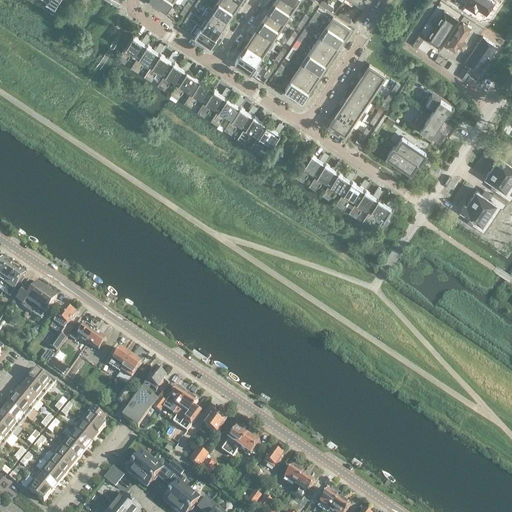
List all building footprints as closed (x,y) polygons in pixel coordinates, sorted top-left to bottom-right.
[(173,0),(153,0),(167,9),(173,0)] [(234,11),(218,0),(212,9),(228,20),(234,11)] [(240,3),(236,0),(217,0),(218,0),(234,11),(240,3)] [(297,4),(291,0),(275,0),(275,1),(291,12),(297,4)] [(486,14),(495,0),(464,0),(466,1),(463,4),(475,12),(478,8),(486,14)] [(291,12),(275,1),(269,10),(270,11),(285,21),(291,12)] [(460,18),(443,7),(424,37),(440,47),(460,18)] [(228,20),(212,9),(206,17),(223,28),(228,20)] [(285,21),(270,11),(269,10),(263,18),(280,29),(285,21)] [(349,26),(333,15),(327,25),(345,37),(350,30),(348,29),(349,26)] [(223,28),(206,17),(201,26),(217,37),(223,28)] [(280,29),(263,18),(258,27),(259,28),(274,38),(280,29)] [(472,27),(462,20),(446,45),(455,51),(458,46),(463,49),(467,42),(463,40),(472,27)] [(345,37),(327,25),(321,34),(339,46),(345,37)] [(217,37),(201,26),(195,34),(211,45),(217,37)] [(274,38),(259,28),(258,27),(252,35),(268,46),(274,38)] [(140,53),(146,44),(138,39),(139,38),(134,35),(134,34),(133,34),(118,56),(126,61),(128,58),(130,55),(134,49),(140,53)] [(339,46),(321,34),(315,43),(333,55),(339,46)] [(419,34),(412,44),(417,47),(424,38),(424,37),(419,34)] [(497,44),(482,34),(464,61),(479,71),(487,59),(491,61),(495,55),(492,52),(497,44)] [(268,46),(252,35),(246,44),(248,45),(263,55),(268,46)] [(147,58),(153,62),(159,53),(151,48),(152,47),(147,43),(146,44),(140,53),(132,65),(139,70),(141,67),(142,67),(144,64),(143,64),(147,58)] [(333,55),(315,43),(309,52),(327,64),(333,55)] [(263,55),(248,45),(246,44),(241,52),(257,63),(263,55)] [(166,71),(172,62),(164,57),(165,56),(160,52),(161,52),(160,51),(159,53),(153,62),(145,74),(153,79),(155,76),(157,73),(161,67),(166,71)] [(257,63),(241,52),(235,61),(251,72),(257,63)] [(327,64),(309,52),(303,61),(321,73),(327,64)] [(438,54),(435,59),(443,65),(444,65),(447,60),(438,54)] [(449,59),(444,66),(449,69),(454,62),(449,59)] [(174,76),(180,80),(186,71),(178,66),(178,64),(174,61),(173,60),(172,62),(166,71),(158,83),(166,88),(168,85),(170,82),(174,76)] [(321,73),(303,61),(297,70),(315,82),(321,73)] [(386,74),(369,64),(364,72),(365,73),(380,83),(386,74)] [(465,66),(459,76),(465,80),(465,79),(469,74),(471,70),(465,66)] [(187,85),(193,89),(199,80),(191,74),(192,73),(187,70),(187,69),(186,71),(180,80),(172,92),(179,97),(181,94),(184,91),(183,91),(187,85)] [(315,82),(297,70),(291,79),(309,91),(315,82)] [(380,83),(365,73),(364,72),(358,81),(374,92),(380,83)] [(469,75),(466,80),(474,86),(478,81),(469,75)] [(206,98),(212,88),(204,83),(205,82),(200,79),(201,79),(200,78),(199,80),(193,89),(185,101),(192,106),(194,103),(195,103),(197,100),(196,100),(201,94),(206,98)] [(309,91),(291,79),(285,88),(303,100),(309,91)] [(374,92),(358,81),(352,89),(354,90),(369,100),(374,92)] [(219,106),(226,97),(218,92),(218,91),(214,88),(214,87),(213,87),(212,88),(206,98),(198,109),(206,114),(208,112),(210,109),(214,103),(219,106)] [(369,100),(354,90),(352,89),(347,98),(363,109),(369,100)] [(454,107),(432,92),(426,102),(434,108),(431,113),(441,120),(445,115),(448,117),(454,107)] [(227,111),(233,115),(239,106),(231,101),(232,100),(227,97),(227,96),(226,97),(219,106),(212,118),(219,123),(221,120),(221,121),(223,118),(223,117),(227,111)] [(363,109),(347,98),(341,106),(342,107),(357,117),(363,109)] [(240,120),(246,124),(252,115),(244,110),(245,109),(240,106),(241,105),(240,105),(239,106),(233,115),(225,127),(232,132),(234,129),(235,129),(237,126),(236,126),(240,120)] [(357,117),(342,107),(341,106),(335,115),(352,126),(357,117)] [(447,131),(438,125),(441,120),(431,113),(427,118),(424,116),(418,126),(421,128),(420,128),(431,135),(440,141),(447,131)] [(259,133),(265,124),(258,119),(258,118),(254,114),(253,114),(252,115),(246,124),(238,136),(246,141),(248,138),(250,135),(254,129),(259,133)] [(352,126),(335,115),(329,124),(346,135),(352,126)] [(273,142),(279,133),(271,128),(272,127),(267,123),(266,122),(265,124),(259,133),(251,145),(259,150),(261,147),(263,144),(267,138),(273,142)] [(426,152),(402,136),(396,146),(418,161),(420,162),(426,152)] [(396,146),(394,144),(387,155),(411,171),(418,161),(396,146)] [(318,172),(324,163),(316,158),(317,156),(312,153),(311,152),(296,176),(297,175),(304,180),(306,177),(308,174),(312,168),(318,172)] [(496,162),(493,166),(511,179),(511,163),(498,155),(494,161),(496,162)] [(332,181),(338,172),(337,172),(329,167),(330,165),(325,162),(325,161),(324,163),(318,172),(309,185),(310,185),(310,184),(317,189),(319,186),(320,186),(322,183),(321,183),(325,177),(331,181),(332,181)] [(511,179),(493,166),(486,177),(498,185),(495,190),(508,199),(511,193),(506,190),(511,181),(511,179)] [(351,181),(350,181),(342,175),(343,174),(338,171),(339,171),(338,170),(337,172),(338,172),(332,181),(331,181),(322,194),(323,194),(324,193),(331,198),(333,195),(335,192),(339,186),(344,190),(345,190),(351,181)] [(364,190),(363,190),(356,184),(356,183),(352,180),(351,179),(350,181),(351,181),(345,190),(344,190),(336,203),(337,202),(344,207),(346,204),(348,201),(352,195),(358,198),(358,199),(364,190)] [(372,208),(377,199),(369,193),(370,192),(365,189),(364,188),(363,190),(364,190),(358,199),(358,198),(349,211),(350,212),(350,211),(357,215),(359,212),(360,213),(362,210),(361,209),(365,203),(371,207),(372,208)] [(477,190),(470,200),(490,214),(497,204),(502,207),(505,202),(493,193),(490,198),(477,190)] [(385,217),(392,206),(391,206),(390,207),(382,202),(383,201),(378,198),(378,197),(377,199),(372,208),(371,207),(362,220),(363,221),(364,220),(370,224),(372,221),(373,221),(375,218),(378,212),(385,217)] [(466,204),(462,210),(476,219),(472,224),(485,233),(489,227),(484,224),(490,214),(470,200),(467,205),(466,204)] [(511,241),(511,238),(511,209),(497,231),(511,241)] [(494,234),(488,241),(499,249),(504,241),(494,234)] [(3,259),(1,262),(0,261),(0,277),(1,279),(10,264),(3,259)] [(10,264),(1,279),(0,280),(0,285),(5,289),(18,270),(10,264)] [(18,270),(5,289),(2,292),(9,297),(17,287),(19,288),(23,281),(21,280),(25,274),(18,270)] [(31,293),(23,305),(22,307),(41,320),(57,297),(37,284),(31,293)] [(17,300),(23,305),(31,293),(24,289),(17,300)] [(57,318),(53,325),(63,332),(76,314),(65,307),(57,318)] [(75,341),(77,339),(85,344),(81,351),(83,352),(87,345),(87,346),(96,333),(85,326),(81,332),(76,329),(70,337),(75,341)] [(40,331),(35,328),(31,335),(35,338),(40,331)] [(106,340),(96,333),(87,346),(88,346),(98,353),(106,340)] [(61,348),(67,337),(62,335),(57,346),(61,348)] [(114,360),(115,360),(114,362),(119,366),(118,367),(122,370),(131,357),(121,350),(114,360)] [(47,368),(63,380),(66,376),(72,380),(85,361),(79,357),(69,371),(52,360),(47,368)] [(142,364),(131,357),(122,370),(133,378),(142,364)] [(156,403),(146,395),(147,394),(148,394),(149,393),(149,392),(150,391),(150,390),(151,388),(157,392),(158,389),(167,377),(156,369),(147,382),(148,382),(141,392),(128,410),(123,418),(123,419),(138,429),(156,403)] [(36,371),(29,380),(47,394),(54,385),(36,371)] [(47,394),(29,380),(22,388),(40,402),(47,394)] [(122,404),(137,383),(132,380),(117,400),(122,404)] [(40,402),(22,388),(16,396),(33,411),(40,402)] [(170,398),(171,398),(169,402),(174,406),(178,409),(188,395),(177,388),(170,398)] [(198,403),(188,395),(178,409),(179,409),(183,412),(184,410),(190,414),(191,412),(191,413),(198,403)] [(33,411),(16,396),(9,405),(26,419),(33,411)] [(59,404),(63,407),(67,402),(63,399),(59,404)] [(167,403),(160,399),(154,409),(160,413),(167,403)] [(65,409),(69,412),(73,407),(69,404),(65,409)] [(26,419),(9,405),(2,413),(19,427),(26,419)] [(106,427),(101,423),(106,418),(93,407),(93,408),(94,409),(90,414),(88,413),(81,422),(99,436),(106,427)] [(217,436),(228,418),(217,411),(205,428),(217,436)] [(19,427),(2,413),(0,415),(0,425),(12,436),(19,427)] [(45,420),(49,424),(53,419),(49,415),(45,420)] [(52,426),(56,429),(60,424),(56,421),(52,426)] [(99,436),(81,422),(74,430),(92,444),(99,436)] [(12,436),(0,425),(0,439),(6,444),(12,436)] [(229,441),(227,444),(238,451),(248,437),(237,429),(229,441)] [(92,444),(74,430),(68,439),(85,453),(92,444)] [(31,437),(35,440),(40,435),(36,432),(31,437)] [(38,442),(42,446),(46,441),(42,437),(38,442)] [(259,444),(248,437),(238,451),(239,451),(240,449),(251,456),(259,444)] [(85,453),(68,439),(61,447),(78,461),(85,453)] [(78,461),(61,447),(54,455),(71,470),(78,461)] [(18,454),(22,457),(26,452),(22,449),(18,454)] [(189,462),(199,469),(208,455),(198,449),(189,462)] [(274,449),(269,456),(267,455),(264,459),(266,460),(264,463),(268,466),(270,464),(275,468),(284,456),(274,449)] [(24,459),(28,462),(32,457),(28,454),(24,459)] [(132,466),(127,473),(133,477),(133,478),(137,481),(156,458),(155,458),(152,462),(142,454),(134,465),(133,464),(132,466)] [(71,470),(54,455),(47,464),(64,478),(71,470)] [(156,458),(137,481),(147,489),(152,482),(152,483),(154,481),(153,481),(162,470),(152,462),(156,458)] [(208,460),(201,470),(209,475),(216,465),(208,460)] [(64,478),(47,464),(40,472),(58,486),(64,478)] [(10,471),(5,467),(1,471),(7,475),(10,471)] [(286,477),(286,478),(284,481),(291,487),(293,486),(295,487),(304,475),(293,467),(286,477)] [(166,482),(174,472),(169,468),(161,478),(166,482)] [(113,469),(109,474),(119,482),(123,477),(113,469)] [(58,486),(40,472),(33,481),(51,495),(58,486)] [(171,487),(180,476),(174,472),(166,482),(171,487)] [(0,473),(0,499),(5,506),(20,494),(10,480),(0,487),(0,477),(2,476),(0,473)] [(9,477),(15,482),(18,478),(13,473),(9,477)] [(109,474),(105,479),(115,487),(119,482),(109,474)] [(315,483),(304,475),(295,487),(296,488),(296,487),(307,494),(315,483)] [(51,495),(33,481),(27,489),(44,503),(51,495)] [(169,496),(164,502),(174,511),(192,488),(192,487),(189,492),(179,484),(170,494),(169,496)] [(192,488),(174,511),(175,511),(189,511),(199,500),(189,492),(193,488),(192,488)] [(254,506),(261,496),(254,491),(247,501),(254,506)] [(323,511),(330,511),(339,499),(328,491),(317,508),(323,511)] [(109,503),(114,506),(120,511),(139,511),(140,511),(134,506),(133,505),(132,505),(117,493),(109,503)] [(263,511),(267,511),(274,502),(265,496),(257,507),(263,511)] [(206,498),(198,508),(203,511),(211,502),(206,498)] [(346,511),(351,506),(339,499),(330,511),(346,511)] [(211,502),(203,511),(211,511),(216,506),(211,502)]
